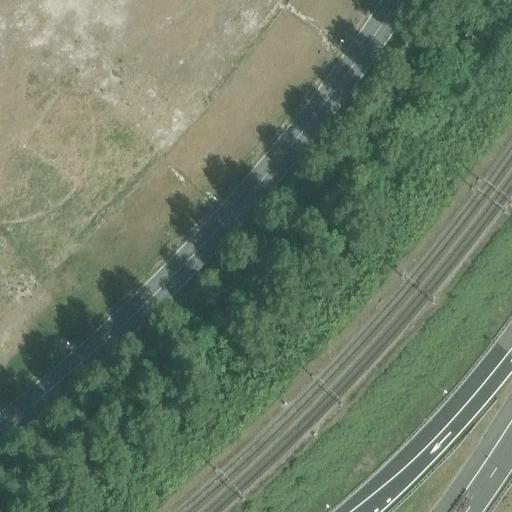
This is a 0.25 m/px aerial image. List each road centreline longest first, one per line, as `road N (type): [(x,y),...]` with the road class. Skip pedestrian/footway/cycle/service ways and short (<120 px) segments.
road 1 (unclassified): [(0,434),(175,278),(298,140),(400,0)]
road 2 (motorway): [(511,359),(456,425),(362,511)]
